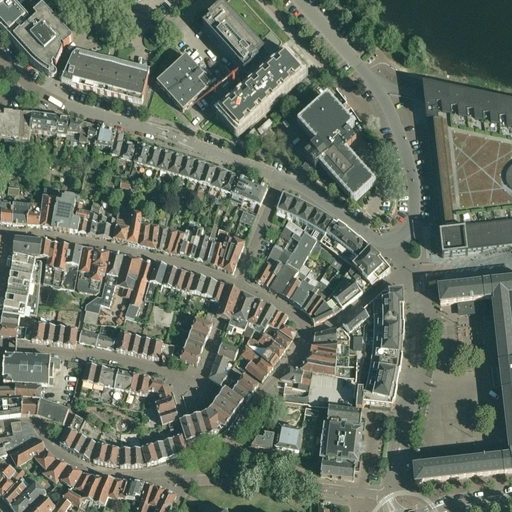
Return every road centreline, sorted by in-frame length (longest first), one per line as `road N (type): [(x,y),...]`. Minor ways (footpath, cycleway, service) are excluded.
road 1 (residential): [(282,179),(202,376),(0,348)]
road 2 (unclassified): [(394,237),(410,224),(415,197),(397,128),(366,72),(299,0)]
road 3 (unclassified): [(282,179),(168,133),(49,98)]
road 4 (unclassified): [(49,98),(70,52),(101,14),(175,29),(209,0)]
road 5 (residential): [(0,423),(30,421),(52,451),(106,474),(189,473)]
road 6 (residential): [(219,468),(385,494)]
road 7 (residential): [(219,468),(300,346)]
road 8 (residential): [(394,237),(376,239),(282,179)]
